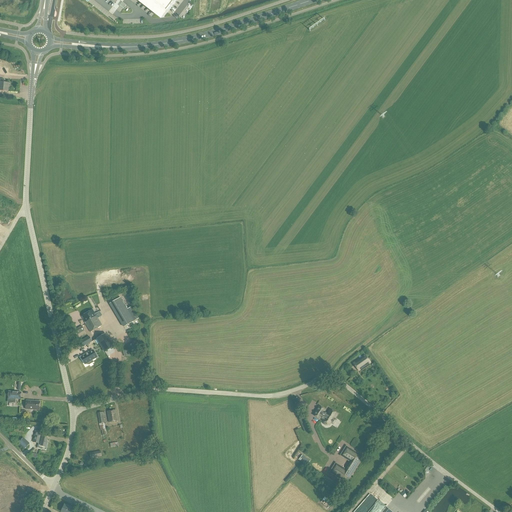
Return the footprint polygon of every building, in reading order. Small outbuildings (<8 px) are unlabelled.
[(148,0),(164,13),(166,11),(174,0),(148,0)] [(0,85),(0,86),(0,89),(0,91),(2,91),(3,91),(9,92),(9,84),(4,83),(4,81),(0,81),(0,85)] [(121,298),(110,304),(124,327),(139,319),(132,307),(128,309),(121,298)] [(93,310),(81,317),(91,333),(102,326),(98,318),(95,314),(93,310)] [(82,327),(74,331),(76,335),(84,331),(82,327)] [(113,347),(106,334),(97,339),(105,352),(113,347)] [(90,337),(80,343),(83,347),(92,342),(90,337)] [(93,360),(98,357),(94,350),(81,358),(82,360),(81,360),(83,363),(84,363),(85,365),(89,363),(89,364),(93,362),(92,361),(93,360)] [(365,355),(353,363),(359,371),(371,363),(365,355)] [(9,391),(9,399),(9,400),(12,400),(12,399),(22,399),(22,392),(9,391)] [(27,401),(27,410),(30,410),(30,411),(31,412),(33,412),(34,411),(34,410),(40,411),(41,402),(27,401)] [(319,406),(313,415),(320,419),(321,417),(324,419),(323,420),(330,424),(331,423),(332,424),(335,419),(334,418),(337,414),(330,410),(327,414),(324,412),(325,410),(319,406)] [(113,419),(112,419),(113,428),(114,427),(114,428),(117,428),(116,427),(118,427),(118,425),(117,422),(122,421),(121,415),(120,415),(119,410),(112,411),(113,419)] [(41,438),(43,428),(41,428),(40,432),(36,431),(33,442),(39,444),(39,445),(42,446),(41,449),(47,450),(48,444),(47,443),(48,439),(43,438),(41,438)] [(25,438),(19,443),(25,449),(31,444),(25,438)] [(117,458),(114,439),(105,440),(109,459),(117,458)] [(336,464),(330,472),(346,482),(362,457),(346,447),(341,455),(357,465),(351,474),(336,464)] [(328,496),(324,501),(331,506),(335,501),(328,496)] [(429,502),(421,510),(422,511),(424,511),(431,504),(429,502)]
